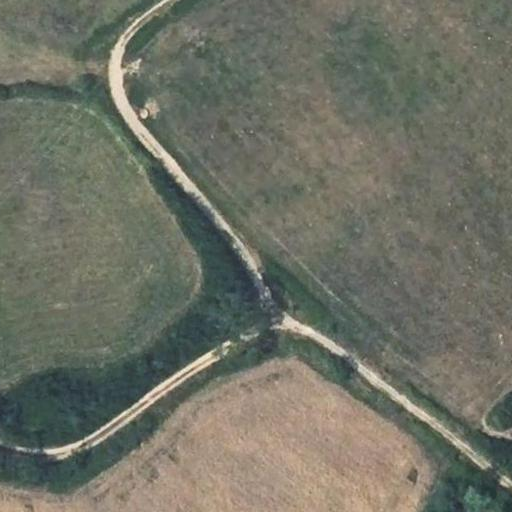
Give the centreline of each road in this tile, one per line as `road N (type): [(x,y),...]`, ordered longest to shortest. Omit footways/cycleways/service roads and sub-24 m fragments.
road 1 (track): [(164,0),(130,24),(110,62),(120,103),(262,281),(259,328)]
road 2 (track): [(259,328),(301,328),(511,496)]
road 3 (track): [(0,442),(27,448),(86,439),(157,385),(259,328)]
